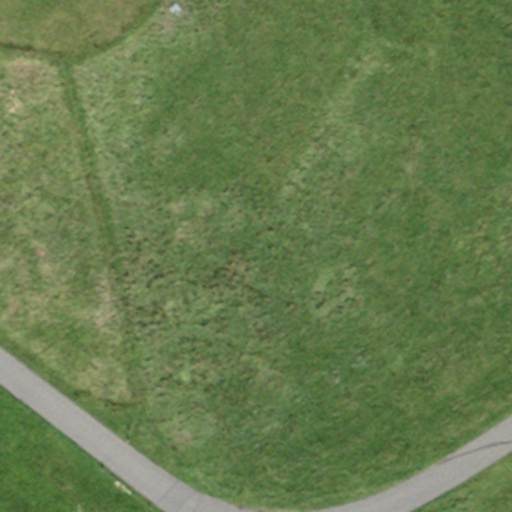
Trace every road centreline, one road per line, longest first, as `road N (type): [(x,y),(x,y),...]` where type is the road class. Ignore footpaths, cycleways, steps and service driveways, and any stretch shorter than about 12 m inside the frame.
road 1 (track): [(0,367),(195,511)]
road 2 (track): [(383,511),(511,429)]
